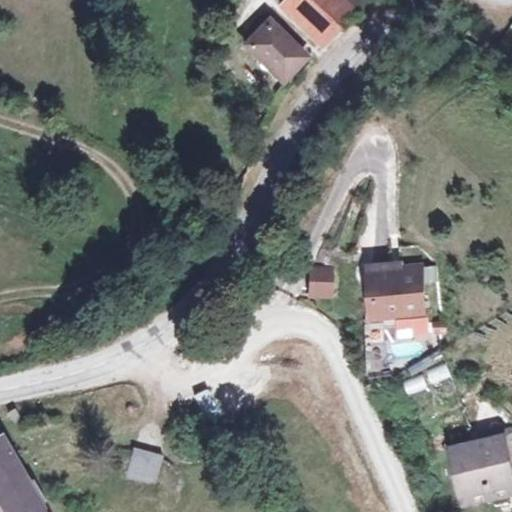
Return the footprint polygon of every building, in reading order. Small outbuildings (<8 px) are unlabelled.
[(355,13),(342,0),(274,0),(267,7),(313,54),(355,13)] [(255,14),(228,51),(284,91),(310,54),(255,14)] [(416,258),(347,262),(350,323),(420,320),(416,258)] [(330,263),(301,265),(303,298),(332,296),(330,263)] [(464,511),(511,499),(511,490),(497,433),(443,447),(459,511),(464,511)] [(125,479),(155,486),(163,453),(133,446),(125,479)] [(41,511),(0,451),(0,511),(41,511)]
